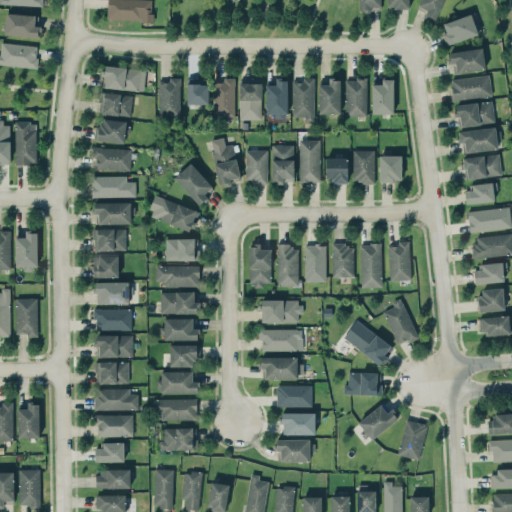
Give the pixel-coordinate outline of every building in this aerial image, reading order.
[(142,20),(142,14),(151,14),(151,0),(107,0),(107,19),(142,20)] [(358,0),(358,9),(380,10),(380,0),(358,0)] [(408,8),(408,0),(386,0),(387,7),(408,8)] [(424,16),(435,20),(443,0),(420,0),(418,6),(426,10),(424,16)] [(5,35),(40,36),(40,25),(37,25),(37,14),(5,13),(5,35)] [(443,23),(446,32),(442,33),(446,45),(482,33),(478,21),(473,22),(470,14),(443,23)] [(37,45),(1,42),(0,53),(0,64),(36,67),(37,45)] [(485,70),(483,48),(450,51),(453,73),(485,70)] [(143,92),(146,70),(105,64),(102,86),(143,92)] [(450,78),(452,99),(491,96),(489,75),(450,78)] [(187,103),(208,104),(208,78),(187,78),(187,103)] [(261,119),(261,78),(239,78),(239,119),(261,119)] [(265,85),(266,114),(287,114),(287,78),(276,79),(276,85),(265,85)] [(319,113),(340,113),(339,78),(328,78),(328,84),(318,84),(319,113)] [(345,115),(366,115),(366,78),(345,78),(345,115)] [(371,84),(372,113),(393,113),(393,78),(381,78),(381,84),(371,84)] [(179,116),(180,79),(159,79),(158,115),(179,116)] [(234,79),(213,79),(213,116),(234,116),(234,79)] [(292,116),(304,116),(304,121),(314,121),(314,79),(292,79),(292,116)] [(131,94),(100,92),(99,113),(130,115),(131,94)] [(493,123),(492,101),(455,103),(456,125),(493,123)] [(127,120),(100,119),(98,140),(126,142),(127,120)] [(15,164),(36,164),(36,121),(15,122),(15,164)] [(0,122),(0,163),(10,163),(9,122),(0,122)] [(459,131),(462,153),(497,148),(494,126),(459,131)] [(234,144),(224,145),(223,137),(211,139),(217,184),(239,181),(234,144)] [(320,139),(299,139),(298,181),(320,182),(320,139)] [(272,181),(294,181),(294,144),(271,144),(272,181)] [(130,169),(131,148),(94,147),(93,168),(130,169)] [(267,149),(245,149),(245,182),(267,182),(267,149)] [(374,149),(352,149),(352,181),(374,181),(374,149)] [(467,179),(501,174),(498,152),(463,158),(467,179)] [(400,181),(401,155),(379,154),(379,181),(400,181)] [(326,157),(325,181),(347,181),(347,157),(326,157)] [(174,177),(198,203),(214,189),(190,163),(174,177)] [(91,197),(135,196),(135,181),(126,181),(126,175),(91,176),(91,197)] [(465,190),(465,203),(494,201),(493,182),(471,183),(471,189),(465,190)] [(199,210),(155,195),(148,215),(192,231),(199,210)] [(130,201),(93,202),(93,213),(96,213),(97,224),(130,223),(130,201)] [(469,231),(510,229),(509,207),(468,209),(469,231)] [(125,228),(92,228),(93,250),(126,250),(125,228)] [(10,230),(0,230),(0,268),(10,268),(10,230)] [(38,268),(37,231),(25,231),(25,237),(15,237),(16,268),(38,268)] [(471,244),(472,258),(511,253),(511,237),(511,232),(476,237),(476,244),(471,244)] [(165,238),(165,260),(198,259),(198,237),(165,238)] [(410,279),(409,240),(397,241),(397,244),(388,244),(389,280),(410,279)] [(277,285),(297,285),(298,248),(291,248),(291,243),(277,243),(277,285)] [(360,287),(381,286),(380,243),(360,243),(360,287)] [(249,244),(249,282),(270,282),(270,249),(260,248),(260,245),(249,244)] [(305,281),(325,281),(325,244),(304,244),(305,281)] [(353,244),(331,244),(332,276),(353,276),(353,244)] [(118,276),(118,255),(93,255),(93,277),(118,276)] [(473,269),(475,284),(504,280),(503,270),(507,270),(506,261),(480,264),(480,268),(473,269)] [(199,286),(199,265),(155,265),(155,280),(164,280),(164,286),(199,286)] [(97,303),(128,303),(128,281),(95,281),(95,294),(97,294),(97,303)] [(479,311),(503,310),(502,287),(478,288),(479,311)] [(0,291),(0,335),(10,335),(9,288),(1,288),(1,292),(0,291)] [(160,313),(198,313),(198,301),(194,301),(194,291),(160,291),(160,313)] [(37,297),(15,298),(16,332),(28,332),(28,336),(37,336),(37,297)] [(391,301),(393,306),(383,311),(397,345),(417,336),(401,297),(391,301)] [(261,321),(297,322),(297,313),(302,313),(303,300),(261,299),(261,321)] [(94,308),(94,329),(130,330),(131,308),(94,308)] [(511,332),(511,324),(509,325),(508,315),(481,316),(481,334),(511,332)] [(193,318),(164,317),(164,339),(198,339),(198,328),(193,328),(193,318)] [(390,346),(356,318),(342,335),(380,365),(387,357),(384,355),(390,346)] [(297,337),(301,337),(301,328),(260,328),(260,349),(297,350),(297,337)] [(133,335),(93,334),(93,346),(96,346),(96,356),(132,356),(133,335)] [(193,366),(193,358),(199,358),(199,343),(169,344),(169,367),(193,366)] [(298,357),(260,356),(259,367),(264,368),(264,377),(297,378),(298,357)] [(128,361),(96,361),(95,383),(127,383),(128,361)] [(193,370),(160,371),(161,392),(197,392),(197,380),(193,380),(193,370)] [(343,393),(381,394),(381,372),(348,371),(348,384),(343,384),(343,393)] [(312,405),(311,384),(275,385),(276,406),(312,405)] [(129,387),(94,387),(94,409),(138,409),(138,393),(129,393),(129,387)] [(197,419),(196,397),(152,398),(153,414),(161,414),(161,420),(197,419)] [(12,401),(1,401),(1,406),(0,405),(0,439),(13,440),(12,401)] [(39,437),(39,402),(28,402),(28,408),(17,408),(18,437),(39,437)] [(371,439),(398,419),(391,409),(388,411),(382,403),(358,421),(371,439)] [(286,433),(315,434),(315,412),(281,412),(280,423),(286,423),(286,433)] [(511,412),(494,413),(494,418),(487,419),(488,433),(511,432),(511,412)] [(132,436),(132,414),(95,414),(95,435),(132,436)] [(398,454),(419,459),(426,423),(405,419),(398,454)] [(159,449),(195,449),(195,427),(163,427),(163,440),(159,440),(159,449)] [(511,437),(488,439),(489,451),(492,451),(492,461),(511,460),(511,437)] [(309,461),(310,452),(314,452),(314,439),(276,439),(275,451),(281,451),(281,460),(309,461)] [(124,461),(123,442),(102,442),(102,447),(94,447),(95,461),(124,461)] [(494,488),(511,487),(511,467),(493,468),(494,488)] [(18,469),(19,505),(40,505),(40,468),(18,469)] [(130,487),(130,468),(96,469),(97,488),(130,487)] [(172,507),(173,469),(154,468),(154,506),(172,507)] [(185,508),(197,509),(202,473),(184,470),(181,499),(186,499),(185,508)] [(0,471),(0,505),(3,505),(3,502),(13,502),(13,471),(0,471)] [(258,479),(259,474),(249,473),(245,511),(263,511),(267,480),(258,479)] [(401,511),(401,485),(392,485),(392,480),(383,480),(383,511),(401,511)] [(212,505),(211,511),(214,511),(225,511),(228,483),(210,482),(207,504),(212,505)] [(374,511),(375,490),(366,490),(366,484),(357,484),(356,511),(374,511)] [(292,511),(293,486),(275,486),(274,511),(292,511)] [(511,491),(493,492),(493,511),(511,511),(511,491)] [(125,494),(97,494),(98,511),(125,511),(125,494)] [(330,511),(348,511),(349,495),(330,495),(330,511)] [(427,511),(427,495),(409,496),(409,511),(427,511)] [(320,511),(320,496),(303,496),(303,511),(320,511)]
